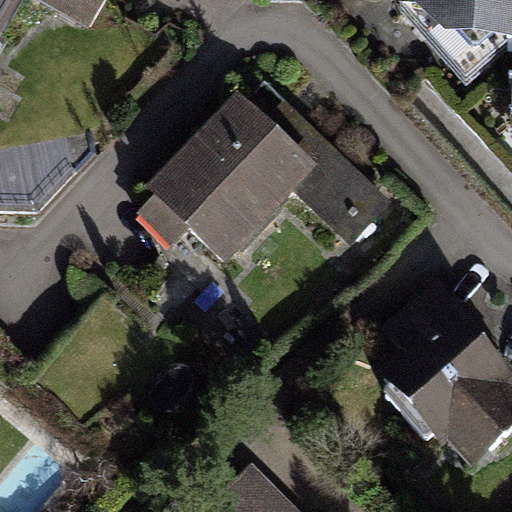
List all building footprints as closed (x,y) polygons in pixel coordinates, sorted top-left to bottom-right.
[(0,0),(0,46),(25,0),(32,0),(90,31),(110,0),(0,0)] [(511,0),(409,0),(409,23),(469,85),(511,45),(511,0)] [(241,97),(151,193),(229,265),(295,194),(352,247),(393,204),(284,103),(267,121),(241,97)] [(511,369),(440,291),(393,333),(414,357),(392,377),(476,470),(511,437),(511,369)] [(214,511),(207,505),(199,511),(308,511),(266,470),(223,511),(214,511)]
